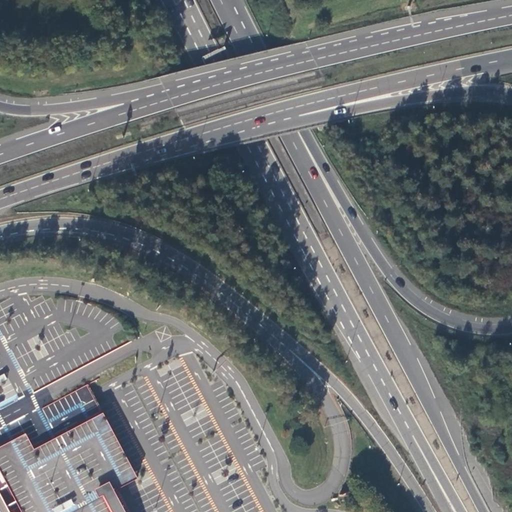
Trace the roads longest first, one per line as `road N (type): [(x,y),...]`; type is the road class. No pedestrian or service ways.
road 1 (trunk): [(0,231),(83,224),(165,251),(335,382),(430,511)]
road 2 (trunk): [(484,511),(249,47)]
road 3 (trunk): [(211,56),(406,423)]
road 4 (trunk): [(511,328),(438,315),(394,279),(249,47)]
road 5 (trunk): [(361,48),(0,154)]
road 6 (trunk): [(361,48),(316,48),(77,106),(0,105)]
road 7 (trunk): [(0,199),(283,110)]
road 8 (trunk): [(283,110),(511,58)]
road 9 (trunk): [(283,110),(301,121),(440,95),(511,93)]
road 10 (trunk): [(511,16),(361,48)]
